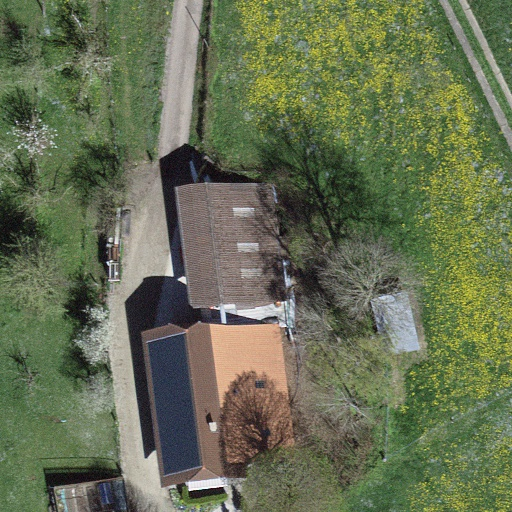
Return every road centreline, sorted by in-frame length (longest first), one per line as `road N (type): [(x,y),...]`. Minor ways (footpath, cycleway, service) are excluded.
road 1 (track): [(151,275),(130,364),(154,511)]
road 2 (track): [(511,119),(451,0)]
